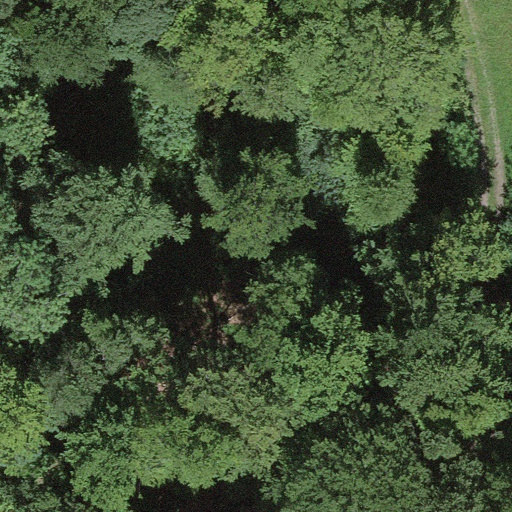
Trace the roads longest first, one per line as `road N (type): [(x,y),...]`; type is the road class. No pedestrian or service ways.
road 1 (track): [(511,396),(482,141),(455,0)]
road 2 (track): [(367,511),(511,447)]
